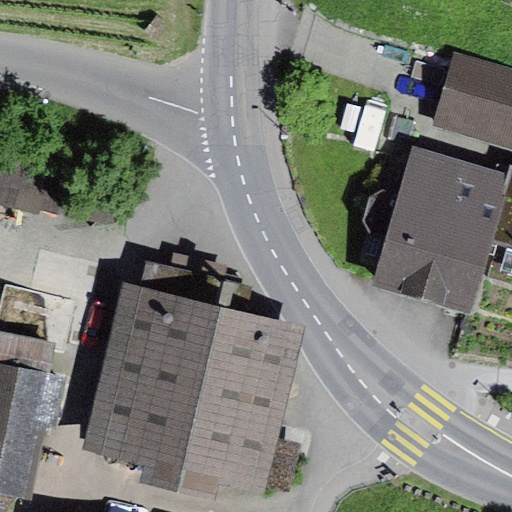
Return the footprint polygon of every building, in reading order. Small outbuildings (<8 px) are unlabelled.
[(511,76),(457,59),(437,123),(511,146),(511,76)] [(414,147),(374,286),(471,314),(493,240),(511,245),(511,169),(511,175),(414,147)] [(138,284),(123,280),(81,453),(147,469),(144,482),(219,500),(223,487),(260,496),(295,352),(236,338),(250,283),(145,258),(138,284)] [(0,327),(0,363),(49,374),(56,339),(0,327)] [(0,363),(0,511),(6,511),(15,497),(31,500),(47,424),(57,426),(67,378),(49,374),(0,363)] [(302,445),(277,439),(266,486),(290,492),(302,445)]
